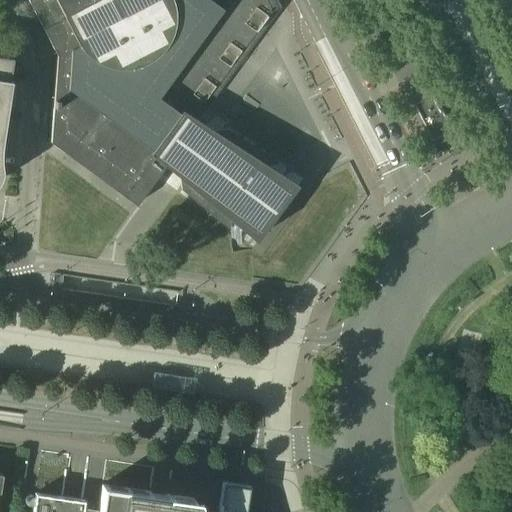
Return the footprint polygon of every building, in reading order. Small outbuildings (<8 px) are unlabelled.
[(28,0),(56,55),(51,140),(136,204),(165,165),(256,239),(296,183),(198,120),(260,35),(212,0),(28,0)] [(0,130),(11,56),(0,54),(0,130)] [(431,133),(452,122),(437,93),(416,103),(431,133)] [(0,411),(24,415),(26,415),(279,453),(281,440),(282,433),(296,343),(297,336),(155,315),(147,307),(143,302),(141,301),(126,284),(64,274),(54,273),(43,271),(19,268),(8,266),(0,264),(0,411)] [(35,493),(32,511),(247,511),(247,508),(250,485),(222,481),(218,510),(218,511),(202,511),(198,499),(169,494),(102,484),(98,508),(84,506),(84,500),(35,493)]
